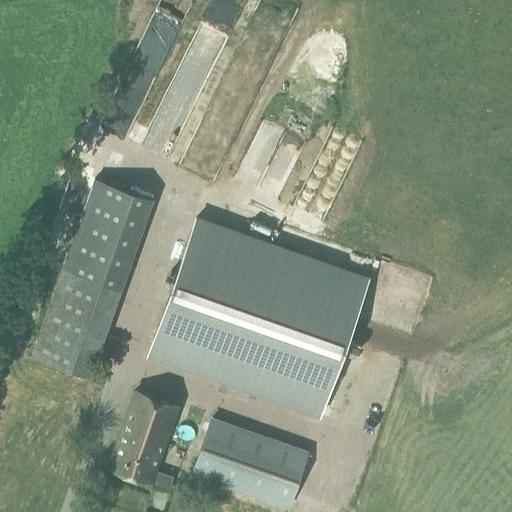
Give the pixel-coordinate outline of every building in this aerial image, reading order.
[(240,97),(250,73),(233,66),(209,128),(222,133),(233,105),(225,102),(229,93),(240,97)] [(203,173),(206,164),(186,158),(183,167),(203,173)] [(97,177),(34,353),(91,374),(154,197),(97,177)] [(321,414),(368,278),(196,217),(148,353),(321,414)] [(18,306),(10,325),(24,331),(32,311),(18,306)] [(179,405),(136,389),(108,465),(152,481),(179,405)] [(289,506),(308,451),(213,417),(193,473),(289,506)] [(157,507),(159,490),(148,488),(145,505),(157,507)]
